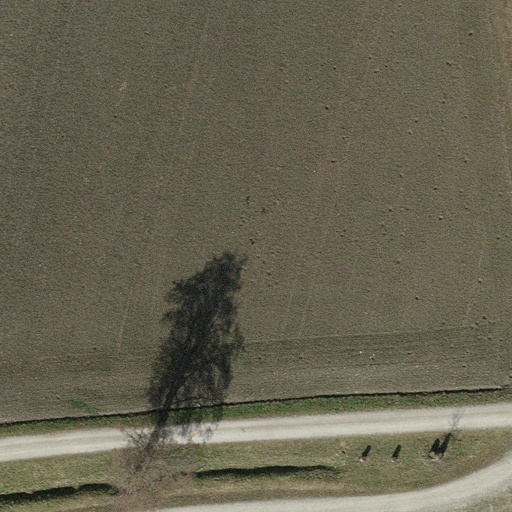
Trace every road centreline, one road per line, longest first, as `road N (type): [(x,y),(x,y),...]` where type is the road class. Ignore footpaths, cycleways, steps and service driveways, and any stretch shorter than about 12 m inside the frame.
road 1 (track): [(511,415),(0,459)]
road 2 (track): [(355,511),(511,500)]
